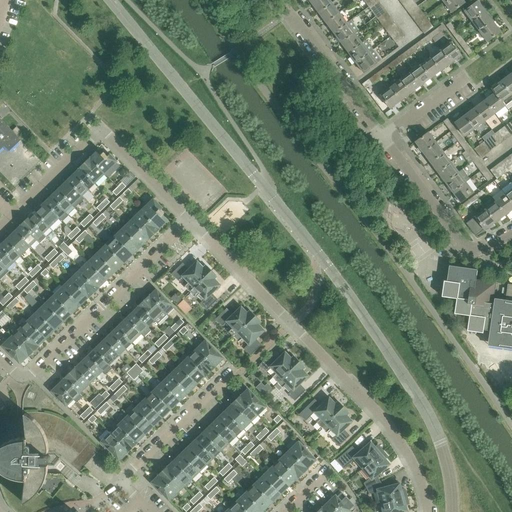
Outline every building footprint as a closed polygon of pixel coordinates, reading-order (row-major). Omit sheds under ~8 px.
[(37,0),(34,0),(12,62),(46,74),(32,114),(67,127),(90,63),(56,51),(69,12),(37,0)] [(332,3),(329,0),(315,0),(311,3),(319,13),(332,3)] [(371,9),(380,3),(377,0),(373,0),(367,5),(371,9)] [(407,11),(416,4),(412,0),(411,0),(403,6),(407,11)] [(465,2),(463,0),(447,0),(444,2),(452,13),(465,2)] [(464,11),(472,22),(486,12),(487,11),(486,11),(484,7),(483,8),(478,1),(464,11)] [(340,13),(332,3),(319,13),(326,23),(340,13)] [(374,14),(383,8),(380,3),(371,9),(374,14)] [(410,16),(419,9),(416,4),(407,11),(410,16)] [(378,19),(387,12),(383,8),(374,14),(378,19)] [(414,20),(423,13),(419,9),(410,16),(414,20)] [(381,24),(390,17),(387,12),(378,19),(381,24)] [(472,22),(480,31),(493,22),(486,12),(472,22)] [(347,23),(340,13),(326,23),(334,33),(347,23)] [(417,25),(426,18),(423,13),(414,20),(417,25)] [(385,29),(394,22),(390,17),(381,24),(385,29)] [(421,30),(430,23),(426,18),(417,25),(421,30)] [(341,43),(355,33),(359,30),(351,20),(347,23),(334,33),(341,43)] [(388,34),(397,27),(394,22),(385,29),(388,34)] [(493,22),(480,31),(487,42),(501,32),(493,22)] [(424,34),(433,27),(430,23),(421,30),(424,34)] [(458,32),(453,26),(448,29),(453,36),(458,32)] [(392,38),(401,32),(397,27),(388,34),(392,38)] [(432,39),(439,34),(436,30),(429,35),(432,39)] [(396,43),(405,37),(401,32),(392,38),(396,43)] [(463,39),(458,32),(453,36),(458,42),(463,39)] [(362,43),(355,33),(341,43),(349,53),(362,43)] [(425,44),(432,39),(429,35),(422,40),(425,44)] [(356,63),(373,51),(366,41),(362,43),(349,53),(356,63)] [(461,56),(451,42),(440,50),(450,64),(461,56)] [(412,54),(419,49),(416,45),(409,49),(412,54)] [(473,53),(468,47),(464,50),(469,56),(473,53)] [(406,59),(412,54),(409,49),(403,54),(406,59)] [(450,64),(440,50),(430,57),(441,71),(450,64)] [(373,51),(356,63),(364,74),(381,61),(373,51)] [(441,71),(430,57),(420,65),(431,78),(441,71)] [(392,69),(399,64),(396,59),(389,64),(392,69)] [(385,74),(392,69),(389,64),(382,69),(385,74)] [(431,78),(420,65),(410,72),(420,86),(431,78)] [(420,86),(410,72),(400,80),(410,93),(420,86)] [(511,93),(511,74),(511,73),(501,81),(511,95),(511,93)] [(372,83),(379,79),(376,74),(369,79),(372,83)] [(410,93),(400,80),(390,87),(400,101),(410,93)] [(495,93),(501,102),(505,106),(511,100),(511,95),(501,81),(491,89),(494,93),(495,93)] [(400,101),(390,87),(380,95),(390,108),(400,101)] [(505,106),(501,102),(495,93),(494,93),(484,101),(494,114),(505,106)] [(494,114),(484,101),(474,108),(484,121),(494,114)] [(484,121),(474,108),(464,116),(474,129),(484,121)] [(474,129),(464,116),(454,123),(464,137),(474,129)] [(0,150),(5,146),(9,151),(21,140),(12,131),(1,119),(0,120),(0,150)] [(452,126),(447,119),(443,122),(448,129),(452,126)] [(511,135),(511,131),(507,125),(502,128),(509,137),(511,135)] [(21,132),(16,127),(12,131),(17,136),(21,132)] [(509,137),(502,128),(498,132),(504,141),(509,137)] [(436,142),(428,132),(415,142),(422,152),(436,142)] [(462,139),(457,132),(452,135),(457,142),(462,139)] [(504,141),(498,132),(493,135),(500,144),(504,141)] [(500,144),(493,135),(488,139),(495,148),(500,144)] [(467,145),(462,139),(457,142),(462,148),(467,145)] [(495,148),(488,139),(483,142),(490,152),(495,148)] [(443,152),(436,142),(422,152),(430,162),(443,152)] [(490,152),(483,142),(479,146),(485,155),(490,152)] [(485,155),(479,146),(474,149),(481,159),(485,155)] [(104,174),(117,162),(109,154),(107,156),(104,153),(103,153),(99,150),(90,159),(90,158),(89,158),(104,174)] [(451,163),(443,152),(430,162),(437,172),(451,163)] [(477,159),(472,152),(468,155),(473,162),(477,159)] [(104,174),(89,158),(79,168),(95,183),(104,174)] [(482,166),(477,159),(473,162),(478,168),(482,166)] [(511,169),(504,160),(499,163),(506,172),(511,169)] [(458,173),(451,163),(437,172),(445,182),(458,173)] [(506,172),(499,163),(495,167),(501,176),(506,172)] [(501,176),(495,167),(490,171),(496,180),(501,176)] [(95,183),(79,168),(80,169),(74,175),(88,190),(95,183)] [(492,179),(487,172),(482,175),(487,182),(492,179)] [(466,183),(458,173),(445,182),(452,193),(466,183)] [(88,190),(74,175),(66,183),(80,197),(82,200),(90,192),(88,190)] [(80,197),(66,183),(57,191),(72,205),(80,197)] [(121,191),(126,187),(122,183),(118,187),(121,191)] [(473,193),(466,183),(452,193),(460,203),(473,193)] [(116,196),(121,191),(118,187),(113,192),(116,196)] [(127,197),(132,192),(128,189),(123,193),(127,197)] [(74,208),(72,205),(57,191),(51,197),(65,212),(68,214),(74,208)] [(495,202),(504,215),(511,209),(511,204),(505,195),(495,202)] [(471,205),(478,200),(474,196),(468,201),(471,205)] [(65,212),(51,197),(45,203),(59,218),(65,212)] [(118,205),(123,201),(119,197),(115,202),(118,205)] [(105,207),(110,202),(106,199),(101,203),(105,207)] [(163,215),(163,214),(160,210),(162,208),(153,199),(141,211),(159,230),(160,230),(159,229),(168,220),(163,215)] [(464,210),(471,205),(468,201),(461,206),(464,210)] [(114,210),(118,205),(115,202),(110,206),(114,210)] [(485,210),(494,223),(504,215),(495,202),(485,210)] [(59,218),(45,203),(36,211),(51,226),(59,218)] [(100,212),(105,207),(101,203),(97,208),(100,212)] [(475,217),(485,230),(494,223),(485,210),(475,217)] [(53,228),(51,226),(36,211),(29,218),(28,218),(43,234),(45,236),(53,228)] [(159,230),(141,211),(132,220),(150,238),(159,230)] [(89,223),(94,218),(90,214),(85,219),(89,223)] [(101,222),(106,218),(102,214),(97,218),(101,222)] [(43,234),(28,218),(21,224),(36,240),(43,234)] [(96,227),(101,222),(97,218),(93,223),(96,227)] [(84,227),(89,223),(85,219),(80,224),(84,227)] [(150,238),(132,220),(124,228),(141,246),(149,238),(150,239),(150,238)] [(36,240),(21,224),(21,225),(21,226),(14,233),(28,248),(36,240)] [(76,235),(81,231),(77,227),(72,231),(76,235)] [(141,246),(124,228),(115,236),(132,254),(141,246)] [(84,239),(89,234),(85,230),(80,235),(84,239)] [(71,240),(76,235),(72,231),(67,236),(71,240)] [(28,248),(14,233),(6,241),(20,256),(28,248)] [(79,243),(84,239),(80,235),(75,240),(79,243)] [(132,254),(115,236),(106,245),(124,263),(132,254)] [(20,256),(6,241),(0,246),(0,247),(14,262),(20,256)] [(62,251),(67,246),(63,242),(59,247),(62,251)] [(124,263),(106,245),(98,253),(115,271),(124,263)] [(66,254),(71,249),(67,246),(62,251),(66,254)] [(14,262),(0,247),(0,260),(7,268),(14,262)] [(53,257),(58,253),(54,249),(49,253),(53,257)] [(48,262),(53,257),(49,253),(45,258),(48,262)] [(115,271),(98,253),(89,262),(107,280),(115,271)] [(58,264),(65,258),(61,254),(54,260),(58,264)] [(9,270),(7,268),(0,260),(0,277),(1,278),(9,270)] [(53,269),(58,264),(54,260),(49,265),(53,269)] [(107,280),(89,262),(80,270),(99,289),(99,288),(98,288),(107,280)] [(190,292),(211,271),(206,266),(203,268),(197,262),(189,270),(183,264),(172,274),(178,280),(183,276),(189,282),(184,287),(190,292)] [(37,273),(42,268),(38,265),(33,269),(37,273)] [(511,348),(511,284),(508,284),(505,300),(494,298),(494,304),(493,304),(496,283),(476,280),(477,270),(449,267),(447,282),(444,281),(442,297),(457,299),(455,314),(469,316),(467,330),(483,333),(483,329),(490,330),(488,345),(511,348)] [(32,278),(37,273),(33,269),(28,274),(32,278)] [(45,277),(49,272),(46,269),(41,273),(45,277)] [(99,289),(80,270),(72,278),(90,297),(99,289)] [(211,293),(220,285),(214,279),(216,276),(211,271),(190,292),(195,297),(199,293),(205,299),(201,303),(207,310),(217,300),(211,293)] [(24,286),(29,281),(25,277),(20,282),(24,286)] [(90,297),(72,278),(63,287),(81,305),(89,297),(90,298),(90,297)] [(32,289),(37,285),(33,281),(28,285),(32,289)] [(19,290),(24,286),(20,282),(16,286),(19,290)] [(81,305),(63,287),(61,284),(52,293),(55,295),(72,313),(81,305)] [(27,294),(32,289),(28,285),(24,290),(27,294)] [(173,307),(156,290),(150,296),(164,311),(166,314),(173,307)] [(8,301),(13,297),(9,293),(4,298),(8,301)] [(72,313),(55,295),(46,304),(63,321),(72,313)] [(164,311),(150,296),(149,295),(139,305),(154,321),(164,311)] [(15,306),(20,301),(16,297),(11,302),(15,306)] [(10,311),(15,306),(11,302),(6,307),(10,311)] [(63,321),(46,304),(37,312),(55,330),(63,321)] [(154,321),(139,305),(139,306),(133,312),(148,327),(154,321)] [(234,337),(255,316),(250,311),(247,313),(241,307),(233,315),(227,309),(216,319),(222,326),(227,321),(233,328),(228,332),(234,337)] [(55,330),(37,312),(29,320),(46,338),(55,330)] [(151,330),(148,327),(133,312),(125,320),(139,335),(143,338),(151,330)] [(255,339),(264,330),(258,324),(260,322),(255,316),(234,337),(239,342),(243,338),(249,345),(245,349),(251,355),(261,345),(255,339)] [(179,327),(184,322),(180,319),(176,323),(179,327)] [(46,338),(29,320),(20,329),(38,347),(39,347),(38,346),(46,338)] [(139,335),(125,320),(117,328),(131,343),(139,335)] [(175,332),(179,327),(176,323),(171,328),(175,332)] [(183,335),(188,330),(184,327),(179,331),(183,335)] [(131,343),(117,328),(111,334),(125,349),(131,343)] [(38,347),(20,329),(12,337),(30,356),(38,347)] [(125,349),(111,334),(104,340),(119,355),(125,349)] [(163,343),(168,338),(164,334),(159,339),(163,343)] [(174,343),(179,339),(175,335),(171,340),(174,343)] [(30,356),(12,337),(3,346),(20,364),(28,355),(29,356),(30,356)] [(158,347),(163,343),(159,339),(155,344),(158,347)] [(119,355),(104,340),(96,348),(110,363),(119,355)] [(170,348),(174,343),(171,340),(166,344),(170,348)] [(223,358),(206,340),(197,349),(215,368),(215,367),(223,358)] [(113,366),(110,363),(96,348),(88,356),(102,371),(105,374),(113,366)] [(215,368),(197,349),(188,358),(206,376),(215,368)] [(147,359),(152,354),(148,350),(143,355),(147,359)] [(157,360),(162,355),(158,352),(153,356),(157,360)] [(278,383),(299,362),(294,356),(291,359),(285,352),(277,361),(271,355),(260,365),(266,371),(271,367),(277,373),(273,377),(278,383)] [(142,363),(147,359),(143,355),(138,359),(142,363)] [(102,371),(88,356),(82,362),(96,377),(102,371)] [(152,365),(157,360),(153,356),(149,361),(152,365)] [(206,376),(188,358),(179,366),(197,384),(205,376),(206,377),(206,376)] [(96,377),(82,362),(76,368),(75,367),(74,368),(89,383),(96,377)] [(299,384),(308,376),(302,369),(304,367),(299,362),(278,383),(283,388),(287,383),(293,390),(289,394),(295,400),(305,390),(299,384)] [(135,372),(140,367),(136,364),(132,368),(135,372)] [(197,384),(179,366),(171,374),(188,392),(197,384)] [(139,376),(143,371),(140,367),(135,372),(139,376)] [(89,383),(74,368),(65,377),(80,393),(89,383)] [(130,377),(135,372),(132,368),(127,373),(130,377)] [(134,380),(139,376),(135,372),(130,377),(134,380)] [(188,392),(171,374),(162,383),(180,401),(188,392)] [(82,395),(80,393),(65,377),(64,378),(65,379),(59,384),(73,399),(75,401),(82,395)] [(118,387),(123,382),(119,378),(114,383),(118,387)] [(113,391),(118,387),(114,383),(109,388),(113,391)] [(180,401),(162,383),(154,391),(171,409),(180,401)] [(73,399),(59,384),(52,391),(66,406),(73,399)] [(122,394),(127,389),(124,385),(119,390),(122,394)] [(266,407),(248,389),(241,396),(240,395),(240,396),(258,415),(266,407)] [(118,398),(122,394),(119,390),(114,395),(118,398)] [(105,399),(110,395),(106,391),(101,396),(105,399)] [(171,409),(154,391),(145,399),(162,417),(171,409)] [(95,409),(105,399),(101,396),(100,394),(90,404),(95,409)] [(258,415),(240,396),(232,403),(250,422),(258,415)] [(321,428),(343,407),(338,402),(335,404),(329,398),(321,406),(315,400),(300,414),(306,421),(310,416),(321,428)] [(162,417),(145,399),(136,408),(154,426),(162,417)] [(105,411),(110,406),(106,402),(102,407),(105,411)] [(250,422),(232,403),(233,404),(226,411),(243,429),(250,422)] [(89,415),(93,410),(90,407),(85,411),(89,415)] [(100,415),(105,411),(102,407),(97,411),(100,415)] [(343,430),(352,421),(346,415),(348,413),(343,407),(321,428),(327,433),(331,429),(337,435),(333,440),(339,446),(349,436),(343,430)] [(154,426),(136,408),(128,416),(145,434),(154,426)] [(84,420),(89,415),(85,411),(80,416),(84,420)] [(243,429),(226,411),(218,418),(236,436),(243,429)] [(80,472),(94,456),(99,450),(100,449),(71,425),(68,423),(65,421),(61,419),(58,417),(54,416),(49,414),(44,413),(39,412),(35,412),(30,412),(25,413),(23,413),(17,413),(8,414),(0,415),(0,469),(1,471),(5,473),(6,474),(10,476),(14,477),(18,478),(22,479),(26,479),(23,502),(24,503),(26,502),(29,500),(32,498),(34,496),(37,493),(38,492),(40,490),(41,489),(42,487),(43,484),(44,482),(45,480),(46,478),(47,475),(47,474),(47,472),(48,470),(48,469),(48,466),(54,466),(60,459),(81,478),(84,475),(80,472)] [(92,424),(97,419),(93,415),(88,420),(92,424)] [(277,424),(282,419),(278,415),(273,420),(277,424)] [(145,434),(128,416),(119,425),(137,443),(138,443),(137,442),(145,434)] [(236,436),(218,418),(211,425),(228,443),(236,436)] [(137,443),(119,425),(110,433),(129,452),(137,443)] [(228,443),(211,425),(204,432),(221,450),(228,443)] [(264,436),(269,431),(265,428),(261,432),(264,436)] [(276,437),(280,432),(277,428),(272,433),(276,437)] [(221,450),(204,432),(196,439),(214,457),(221,450)] [(259,441),(264,436),(261,432),(256,437),(259,441)] [(129,452),(110,433),(101,442),(119,460),(127,451),(128,452),(129,452)] [(271,441),(276,437),(272,433),(267,437),(271,441)] [(214,457),(196,439),(189,446),(206,464),(214,457)] [(250,450),(254,446),(251,442),(246,446),(250,450)] [(316,460),(298,442),(289,451),(307,469),(308,469),(307,468),(316,460)] [(363,469),(383,451),(378,445),(375,448),(371,442),(358,454),(352,447),(337,460),(343,468),(354,459),(363,469)] [(258,454),(263,449),(260,445),(254,450),(258,454)] [(206,464),(189,446),(182,453),(199,471),(206,464)] [(245,455),(250,450),(246,446),(241,451),(245,455)] [(252,459),(258,454),(254,450),(249,455),(252,459)] [(307,469),(289,451),(281,459),(299,478),(307,469)] [(376,475),(390,464),(385,459),(388,457),(383,451),(363,469),(371,478),(364,483),(367,488),(380,482),(376,475)] [(199,471),(182,453),(174,461),(192,479),(199,471)] [(239,463),(243,458),(240,455),(235,459),(239,463)] [(242,467),(247,462),(243,458),(239,463),(242,467)] [(299,478),(281,459),(271,468),(289,486),(298,477),(298,478),(299,478)] [(192,479),(174,461),(167,467),(166,467),(184,486),(192,479)] [(228,472),(232,467),(229,463),(224,468),(228,472)] [(184,486),(166,467),(160,473),(178,492),(184,486)] [(223,476),(228,472),(224,468),(219,472),(223,476)] [(289,486),(271,468),(263,476),(281,494),(289,486)] [(233,478),(237,474),(234,470),(229,475),(233,478)] [(178,492),(160,473),(158,475),(159,475),(152,482),(169,500),(178,492)] [(228,483),(233,478),(229,475),(224,479),(228,483)] [(281,494),(263,476),(255,484),(272,502),(281,494)] [(213,486),(218,481),(214,477),(209,482),(213,486)] [(208,490),(213,486),(209,482),(204,487),(208,490)] [(407,496),(405,489),(402,490),(400,483),(383,488),(380,482),(367,488),(370,493),(378,491),(381,503),(407,496)] [(272,502),(255,484),(246,492),(264,510),(272,502)] [(215,495),(220,491),(216,487),(212,491),(215,495)] [(211,500),(215,495),(212,491),(207,496),(211,500)] [(198,500),(203,495),(199,492),(195,496),(198,500)] [(261,511),(264,510),(246,492),(238,501),(248,511),(261,511)] [(352,511),(357,508),(346,498),(342,502),(335,495),(329,502),(338,511),(347,511),(349,510),(351,511),(352,511)] [(194,505),(198,500),(195,496),(190,501),(194,505)] [(404,511),(407,511),(405,504),(409,504),(407,496),(381,503),(383,511),(404,511)] [(248,511),(238,501),(229,509),(231,511),(248,511)] [(338,511),(329,502),(322,508),(322,507),(326,511),(338,511)] [(186,511),(191,507),(187,503),(182,508),(186,511)] [(198,511),(203,507),(199,503),(194,508),(198,511)]
